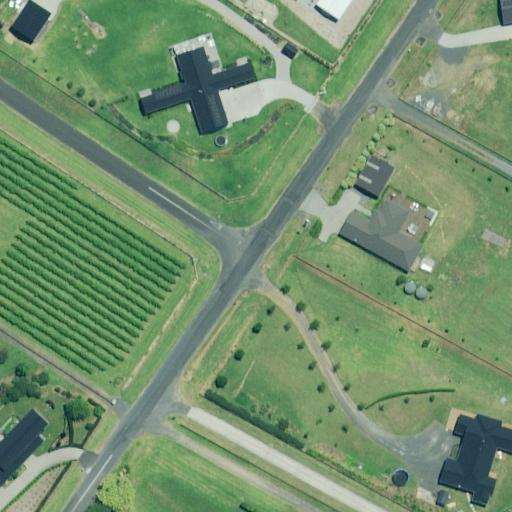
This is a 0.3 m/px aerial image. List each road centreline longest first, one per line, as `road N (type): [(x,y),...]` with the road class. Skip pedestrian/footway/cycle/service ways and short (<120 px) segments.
road 1 (residential): [(250,252),(426,0)]
road 2 (residential): [(0,96),(250,252)]
road 3 (residential): [(154,394),(383,511)]
road 4 (residential): [(154,394),(250,252)]
road 5 (residential): [(73,511),(154,394)]
